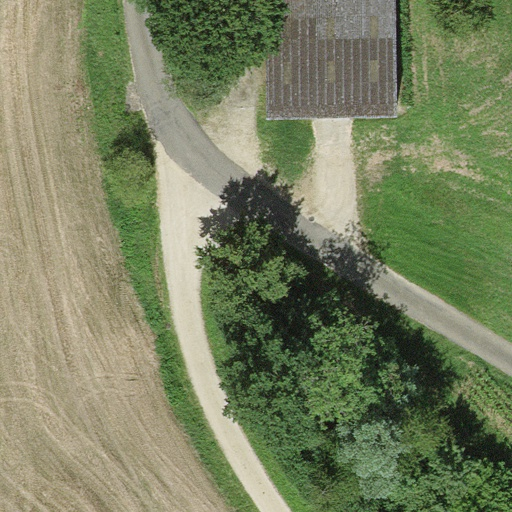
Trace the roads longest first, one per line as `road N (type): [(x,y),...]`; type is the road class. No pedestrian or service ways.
road 1 (track): [(162,140),(377,288),(511,367)]
road 2 (track): [(270,511),(246,480),(190,356),(162,140)]
road 3 (track): [(136,0),(162,140)]
